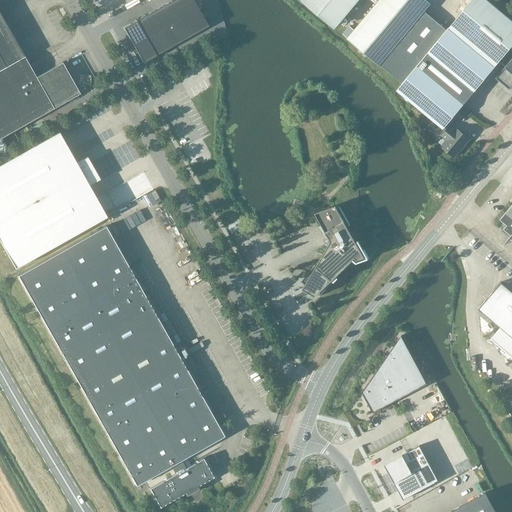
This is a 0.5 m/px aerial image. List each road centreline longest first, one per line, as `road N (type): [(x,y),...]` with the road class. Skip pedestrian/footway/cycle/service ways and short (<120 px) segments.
road 1 (unclassified): [(321,386),(263,343),(67,0)]
road 2 (tertiary): [(511,144),(362,321),(321,386)]
road 3 (primary): [(84,511),(0,369)]
